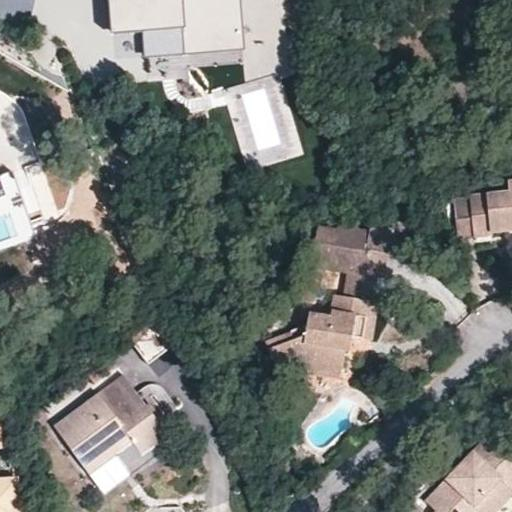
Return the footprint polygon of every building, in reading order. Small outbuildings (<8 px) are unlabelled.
[(253,50),(251,0),(124,0),(126,31),(163,30),(164,53),(253,50)] [(491,85),(477,53),(452,65),(457,76),(443,83),(454,104),(491,85)] [(0,195),(9,193),(0,168),(0,195)] [(511,220),(511,181),(510,181),(510,195),(472,198),(471,201),(455,202),(457,240),(491,237),(491,234),(509,232),(508,221),(511,220)] [(349,274),(376,279),(384,279),(387,255),(353,250),(349,274)] [(373,303),(376,279),(349,274),(346,299),(373,303)] [(367,341),(373,303),(346,299),(338,298),(335,321),(312,317),(309,340),(295,339),(269,345),(276,371),(297,366),(342,372),(345,352),(346,338),(353,339),(367,341)] [(377,304),(373,303),(367,341),(372,341),(377,304)] [(351,353),(353,339),(346,338),(345,352),(351,353)] [(460,351),(457,344),(443,356),(449,362),(460,351)] [(297,366),(276,371),(279,383),(309,377),(340,380),(342,372),(297,366)] [(129,438),(133,443),(144,456),(169,437),(157,420),(165,415),(151,398),(144,402),(124,376),(55,427),(90,475),(122,451),(118,446),(129,438)] [(511,460),(487,436),(426,500),(435,509),(438,511),(449,511),(455,507),(459,511),(476,511),(491,499),(485,493),(500,478),(511,489),(511,460)] [(122,451),(133,443),(129,438),(118,446),(122,451)] [(494,511),(511,494),(511,489),(500,478),(485,493),(491,499),(476,511),(494,511)] [(0,511),(20,511),(18,482),(0,483),(0,511)] [(426,500),(410,484),(396,511),(431,511),(435,509),(426,500)]
